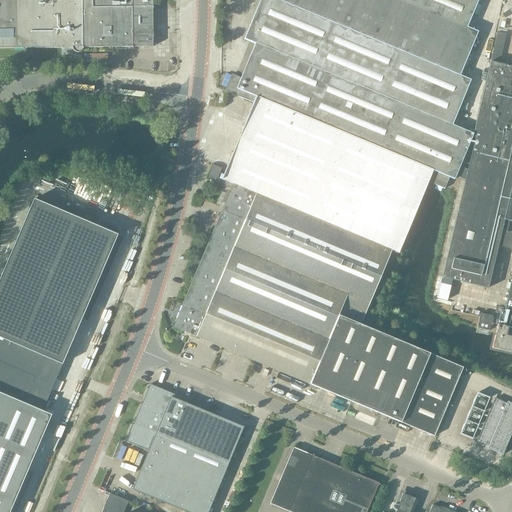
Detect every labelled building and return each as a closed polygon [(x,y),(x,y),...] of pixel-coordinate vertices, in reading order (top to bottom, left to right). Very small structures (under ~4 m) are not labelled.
[(0,0),(0,48),(72,47),(72,48),(72,49),(72,50),(73,50),(74,51),(75,52),(76,53),(77,53),(78,53),(80,53),(81,52),(82,51),(83,50),(83,49),(83,48),(83,47),(154,46),(154,39),(153,0),(0,0)] [(438,173),(433,184),(445,189),(449,178),(454,180),(473,134),(452,125),(471,80),(460,76),(478,32),(467,27),(478,0),(261,0),(245,40),(255,44),(241,78),(232,75),(231,77),(225,91),(226,92),(254,104),(257,96),(433,171),(436,172),(438,173)] [(477,133),(450,247),(442,278),(488,289),(498,247),(508,249),(511,233),(506,232),(509,222),(511,222),(511,67),(490,63),(474,132),(477,133)] [(428,183),(433,171),(257,96),(254,104),(246,124),(227,168),(223,176),(221,175),(220,179),(218,178),(221,169),(212,165),(206,179),(207,179),(213,182),(231,189),(233,184),(398,253),(400,248),(401,247),(401,246),(402,245),(427,185),(428,183)] [(276,372),(309,385),(317,365),(339,314),(343,316),(361,324),(391,250),(233,184),(231,189),(222,211),(215,228),(182,306),(183,306),(178,318),(173,329),(274,371),(276,372)] [(0,393),(42,411),(55,383),(118,235),(34,199),(0,278),(0,393)] [(511,280),(505,311),(502,310),(498,325),(496,324),(491,346),(511,351),(511,280)] [(494,316),(481,313),(477,329),(490,332),(494,316)] [(317,365),(309,385),(434,437),(462,368),(435,356),(363,326),(360,325),(361,324),(343,316),(339,314),(317,365)] [(228,421),(227,421),(219,417),(197,408),(189,405),(176,399),(177,396),(169,392),(151,385),(148,392),(146,397),(145,399),(144,404),(135,425),(133,424),(130,434),(131,434),(127,442),(149,451),(133,490),(185,511),(209,511),(245,428),(228,421)] [(0,393),(0,511),(9,511),(51,415),(42,411),(0,393)] [(477,394),(460,435),(472,440),(489,399),(477,394)] [(487,449),(502,456),(511,431),(511,404),(507,402),(506,404),(495,399),(476,443),(488,448),(487,449)] [(289,511),(367,511),(379,484),(295,448),(271,504),(289,511)] [(124,511),(129,502),(110,494),(102,511),(124,511)] [(403,495),(398,505),(396,505),(395,504),(394,504),(393,505),(392,506),(392,507),(392,508),(393,509),(394,510),(396,511),(395,511),(409,511),(415,500),(403,495)]
